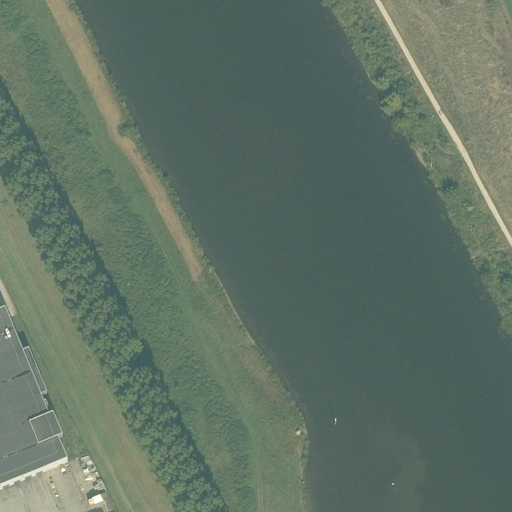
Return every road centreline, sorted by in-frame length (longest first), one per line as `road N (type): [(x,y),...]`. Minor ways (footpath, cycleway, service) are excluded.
road 1 (track): [(262,511),(255,442),(162,248),(24,0)]
road 2 (track): [(219,511),(163,394),(0,101)]
road 3 (track): [(0,252),(130,511)]
